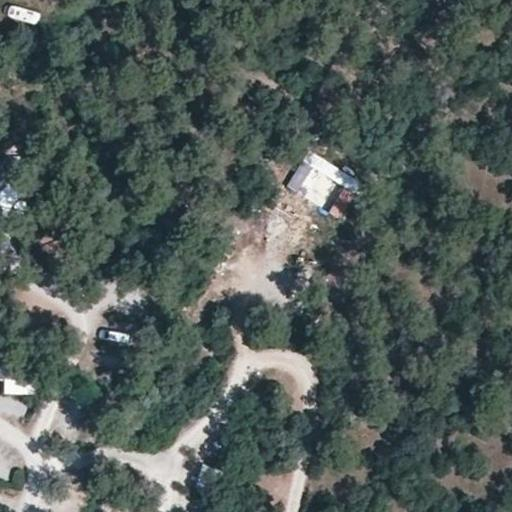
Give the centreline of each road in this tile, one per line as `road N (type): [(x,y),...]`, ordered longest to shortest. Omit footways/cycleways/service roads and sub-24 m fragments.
road 1 (track): [(173,459),(37,462),(77,310),(0,248)]
road 2 (track): [(289,511),(311,431),(312,382),(302,364),(286,359),(263,359),(245,372),(218,417),(173,459),(151,511)]
